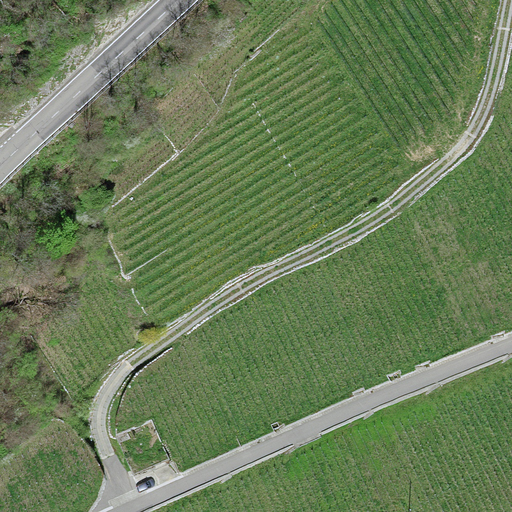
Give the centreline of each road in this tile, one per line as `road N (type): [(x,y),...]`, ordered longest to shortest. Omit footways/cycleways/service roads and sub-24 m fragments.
road 1 (unclassified): [(119,511),(511,343)]
road 2 (tertiary): [(0,166),(176,0)]
